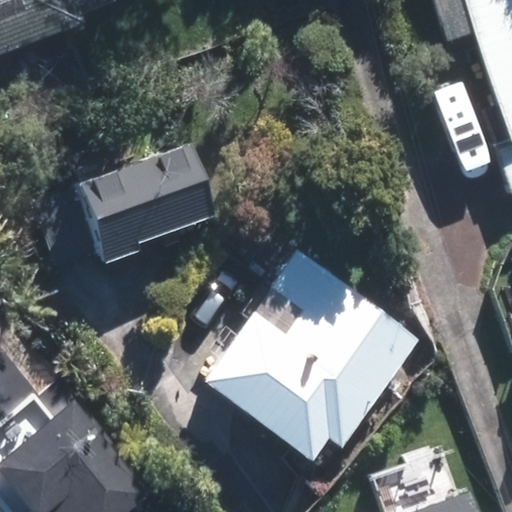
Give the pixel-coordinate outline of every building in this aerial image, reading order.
[(0,0),(0,63),(87,29),(75,0),(0,0)] [(511,0),(437,0),(452,48),(478,40),(511,143),(495,148),(511,202),(511,0)] [(198,154),(78,200),(107,275),(145,260),(142,254),(224,222),(198,154)] [(212,384),(206,392),(316,468),(332,446),(343,453),(425,338),(297,249),(206,379),(212,384)] [(152,511),(22,345),(0,362),(0,503),(6,511),(152,511)] [(471,511),(467,499),(432,511),(471,511)]
